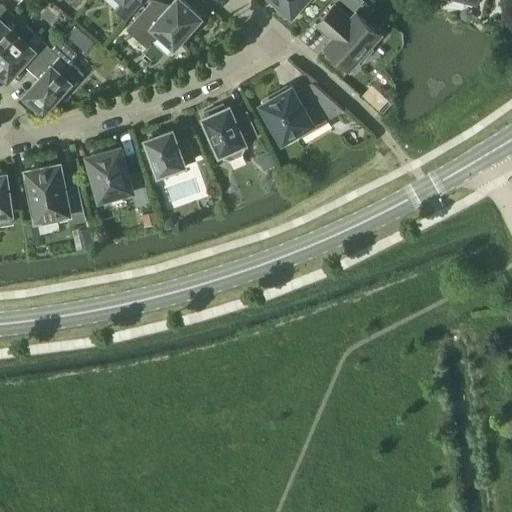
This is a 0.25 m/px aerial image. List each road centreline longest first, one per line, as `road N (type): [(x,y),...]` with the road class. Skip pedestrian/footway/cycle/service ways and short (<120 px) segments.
road 1 (secondary): [(479,158),(360,224),(280,257),(180,291),(0,325)]
road 2 (residential): [(22,141),(151,103),(280,39),(235,0)]
